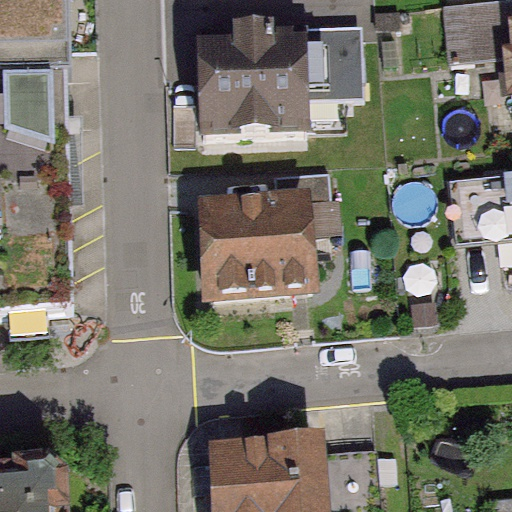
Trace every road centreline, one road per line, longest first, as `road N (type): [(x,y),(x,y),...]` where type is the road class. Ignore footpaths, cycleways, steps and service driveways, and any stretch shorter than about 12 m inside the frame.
road 1 (residential): [(129,0),(138,394)]
road 2 (residential): [(511,363),(138,394)]
road 3 (residential): [(138,394),(0,404)]
